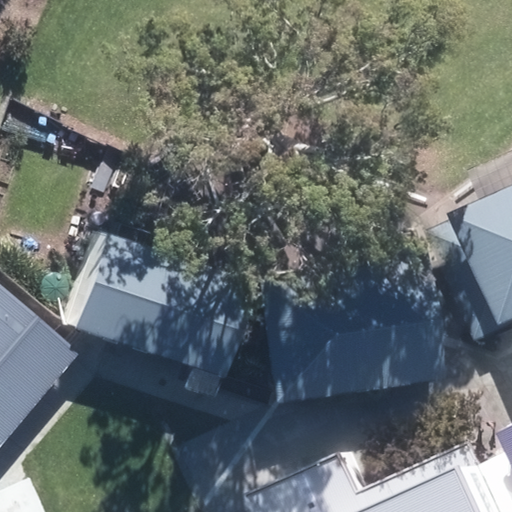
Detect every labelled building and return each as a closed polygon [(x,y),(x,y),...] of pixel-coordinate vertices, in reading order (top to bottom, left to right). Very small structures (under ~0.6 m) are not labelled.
[(511,184),(452,210),(502,328),(511,323),(511,184)] [(245,267),(96,207),(54,311),(202,371),(245,267)] [(424,246),(255,265),(271,402),(440,383),(424,246)] [(14,283),(0,296),(0,450),(91,367),(14,283)] [(511,511),(511,436),(340,511),(511,511)]
